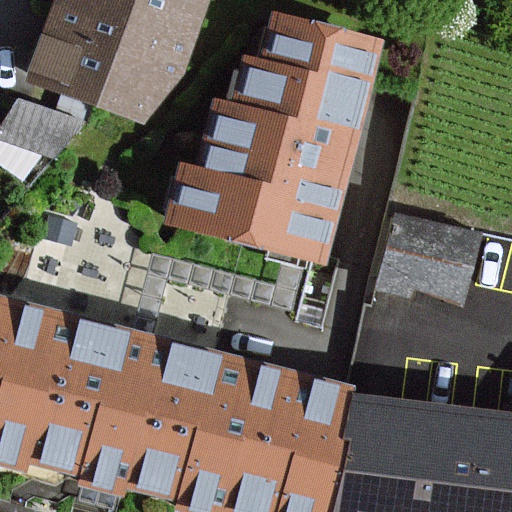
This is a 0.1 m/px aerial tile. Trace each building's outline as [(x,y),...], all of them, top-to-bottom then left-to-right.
[(63,0),(34,80),(154,124),(199,0),(63,0)] [(175,216),(318,255),(376,42),(277,15),(264,63),(245,58),(232,106),(219,103),(200,173),(188,170),(175,216)] [(14,150),(0,176),(0,185),(54,215),(72,182),(14,150)] [(385,278),(464,297),(478,236),(400,217),(385,278)] [(331,384),(0,299),(0,462),(89,485),(199,511),(331,511),(352,398),(354,390),(331,384)] [(511,511),(511,415),(379,401),(352,398),(331,511),(511,511)]
